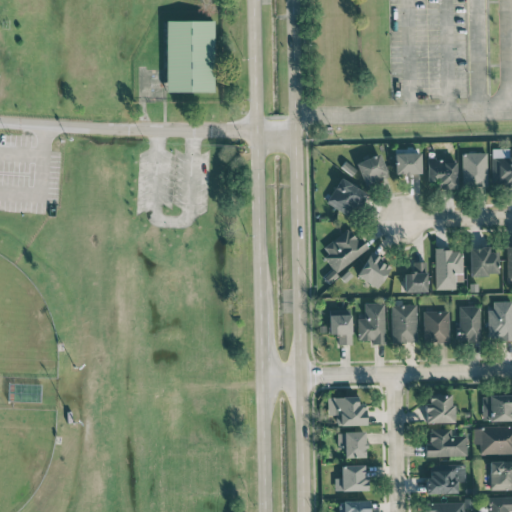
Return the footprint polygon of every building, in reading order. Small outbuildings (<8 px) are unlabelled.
[(212,20),(165,20),(166,92),(213,91),(212,20)] [(508,148),(490,148),(491,187),(511,186),(511,156),(508,156),(508,148)] [(419,152),(394,153),(395,174),(420,173),(419,152)] [(461,186),(487,186),(486,152),(461,152),(461,186)] [(388,176),(378,153),(355,163),(364,186),(388,176)] [(426,181),(437,181),(436,188),(455,188),(456,160),(427,159),(426,181)] [(364,192),(340,177),(325,201),(349,216),(364,192)] [(336,272),(366,249),(349,227),(319,249),(336,272)] [(469,247),(470,275),(497,274),(497,251),(488,251),(488,246),(469,247)] [(455,289),(454,273),(462,273),(461,249),(434,249),(434,289),(455,289)] [(390,267),(378,259),(379,257),(371,251),(356,275),(377,288),(390,267)] [(404,292),(426,291),(425,261),(411,261),(411,272),(403,273),(404,292)] [(487,309),(487,340),(511,340),(511,301),(492,301),(492,309),(487,309)] [(384,343),(384,302),(363,302),(364,318),(356,318),(357,340),(371,339),(371,343),(384,343)] [(416,341),(416,304),(391,304),(391,342),(416,341)] [(457,306),(458,341),(479,341),(478,305),(457,306)] [(448,310),(423,310),(423,342),(448,342),(448,310)] [(328,334),(337,334),(337,344),(350,344),(351,314),(328,314),(328,334)] [(424,422),(452,421),(452,393),(428,394),(428,403),(423,403),(424,422)] [(511,419),(511,394),(480,395),(481,421),(511,419)] [(327,415),(335,414),(335,425),(365,424),(364,403),(357,403),(356,396),(326,397),(327,415)] [(511,425),(472,426),(473,444),(479,444),(479,454),(511,453),(511,425)] [(466,435),(450,435),(450,428),(428,428),(429,443),(425,443),(425,456),(466,455),(466,435)] [(343,457),(365,457),(364,431),(336,432),(336,448),(343,447),(343,457)] [(511,460),(489,461),(490,490),(511,488),(511,460)] [(456,493),(456,481),(464,481),(464,464),(427,465),(428,493),(456,493)] [(363,465),(340,465),(340,478),(333,478),(333,490),(367,489),(366,475),(363,475),(363,465)] [(486,511),(508,511),(508,510),(511,510),(511,495),(486,496),(486,511)] [(367,511),(368,500),(338,500),(337,511),(367,511)] [(426,511),(463,511),(463,501),(427,502),(426,511)]
